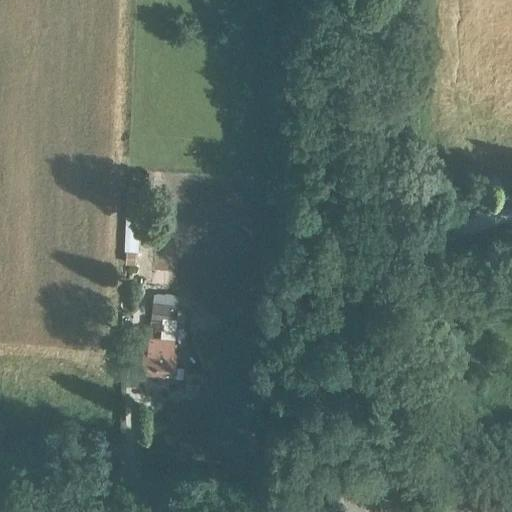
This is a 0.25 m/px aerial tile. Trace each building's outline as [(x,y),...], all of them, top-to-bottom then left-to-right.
[(270,178),(270,188),(287,189),(287,179),(270,178)] [(152,300),(175,303),(176,294),(153,291),(152,300)] [(152,300),(150,319),(164,321),(176,322),(178,303),(175,303),(152,300)] [(164,321),(150,319),(149,327),(163,329),(164,321)] [(147,334),(146,348),(173,352),(174,337),(147,334)] [(173,352),(146,348),(144,348),(141,373),(173,377),(176,352),(173,352)]
